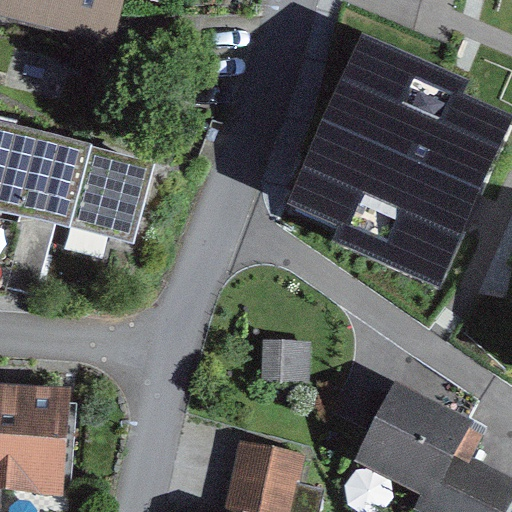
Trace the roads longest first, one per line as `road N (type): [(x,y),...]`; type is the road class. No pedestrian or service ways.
road 1 (residential): [(296,0),(169,350)]
road 2 (residential): [(169,350),(0,332)]
road 3 (residential): [(169,350),(134,511)]
